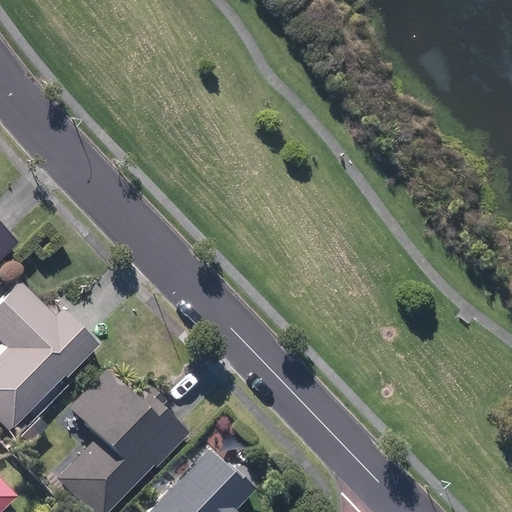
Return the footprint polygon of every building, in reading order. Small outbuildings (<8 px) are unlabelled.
[(0,258),(17,242),(1,226),(0,225),(0,258)] [(0,352),(0,422),(9,431),(29,411),(35,417),(65,385),(59,379),(62,376),(65,378),(97,344),(82,329),(61,308),(54,315),(18,279),(0,297),(0,343),(5,348),(0,352)] [(55,477),(90,511),(104,511),(151,465),(154,468),(188,432),(170,416),(159,405),(164,401),(146,384),(134,397),(105,368),(66,408),(95,435),(55,477)] [(146,511),(236,511),(234,509),(254,489),(237,472),(234,475),(207,449),(146,511)] [(0,510),(16,495),(0,479),(0,510)]
